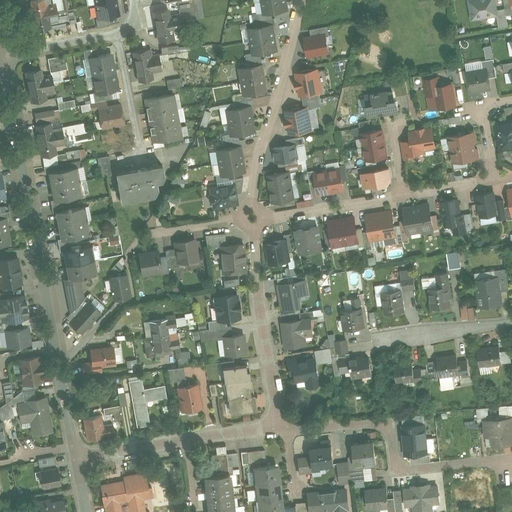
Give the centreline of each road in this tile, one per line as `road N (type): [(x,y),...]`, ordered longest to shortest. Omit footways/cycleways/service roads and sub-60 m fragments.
road 1 (residential): [(76,456),(1,55)]
road 2 (residential): [(279,429),(386,424),(393,470),(511,458)]
road 3 (residential): [(302,0),(249,217)]
road 4 (residential): [(76,456),(279,429)]
road 5 (residential): [(403,194),(249,217)]
road 6 (residential): [(254,287),(279,429)]
road 7 (residential): [(249,217),(141,234),(126,253)]
road 8 (residential): [(511,321),(385,338)]
